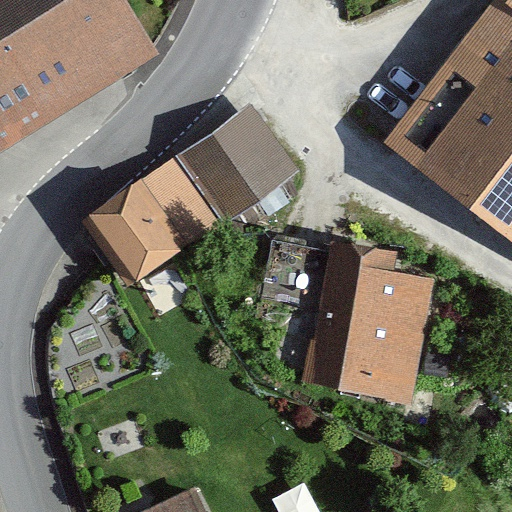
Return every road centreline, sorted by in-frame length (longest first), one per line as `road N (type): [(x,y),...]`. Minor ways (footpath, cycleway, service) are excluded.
road 1 (unclassified): [(233,0),(204,62),(38,234),(7,308)]
road 2 (unclassified): [(7,308),(7,383),(40,511)]
